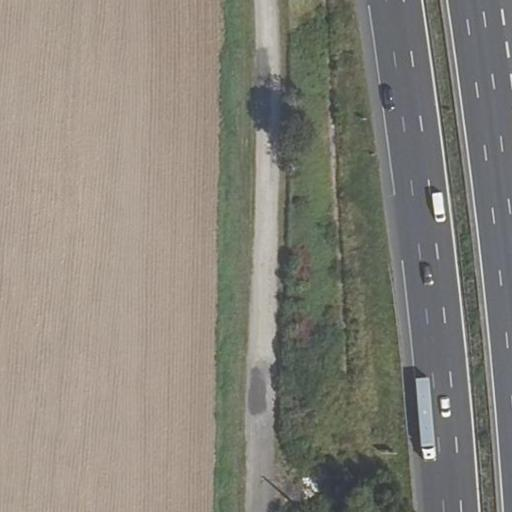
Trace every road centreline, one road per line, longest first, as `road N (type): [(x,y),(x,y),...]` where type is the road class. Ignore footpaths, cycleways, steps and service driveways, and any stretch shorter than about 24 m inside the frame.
road 1 (trunk): [(393,0),(451,511)]
road 2 (trunk): [(511,317),(491,51)]
road 3 (unclassified): [(260,511),(263,389)]
